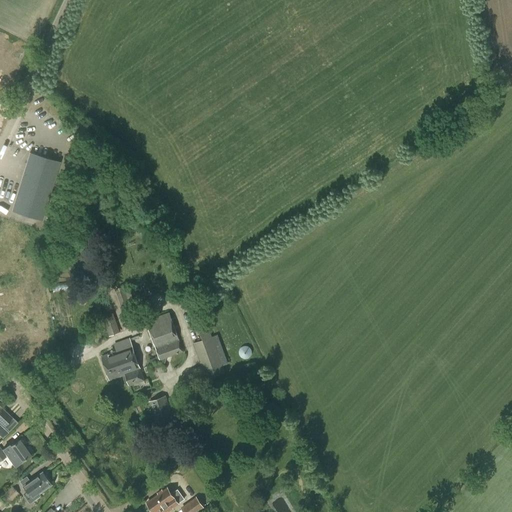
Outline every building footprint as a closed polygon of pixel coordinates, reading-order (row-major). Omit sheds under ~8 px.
[(29,153),(12,211),(42,220),(59,162),(29,153)] [(116,293),(124,316),(138,311),(130,288),(116,293)] [(150,364),(160,360),(184,352),(169,312),(146,321),(158,356),(149,360),(150,364)] [(102,316),(109,336),(120,332),(113,313),(102,316)] [(206,379),(232,370),(229,362),(222,365),(208,325),(198,328),(202,340),(193,343),(206,379)] [(109,380),(126,374),(130,385),(144,380),(132,346),(102,357),(109,380)] [(175,421),(166,396),(149,402),(158,428),(175,421)] [(17,422),(12,417),(2,408),(0,409),(0,422),(8,431),(17,422)] [(9,445),(3,449),(1,450),(0,447),(0,461),(6,457),(5,455),(7,454),(15,465),(29,455),(19,440),(10,446),(9,445)] [(42,472),(37,476),(36,475),(22,484),(33,500),(40,496),(39,494),(52,485),(42,472)] [(0,509),(1,510),(19,494),(12,486),(0,497),(1,498),(0,498),(0,509)] [(177,489),(171,494),(167,488),(146,502),(153,511),(156,511),(160,509),(162,511),(164,511),(182,500),(183,497),(177,489)] [(196,497),(180,508),(183,511),(198,511),(204,508),(196,497)]
